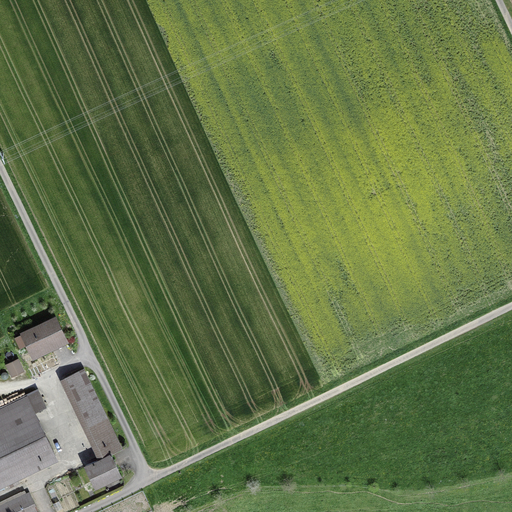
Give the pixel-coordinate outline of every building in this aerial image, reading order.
[(56,320),(21,335),(30,356),(65,341),(56,320)] [(15,360),(6,365),(11,376),(21,371),(15,360)] [(82,372),(64,381),(102,457),(120,449),(82,372)] [(39,394),(0,411),(0,488),(18,480),(15,473),(53,456),(34,413),(45,408),(39,394)] [(109,457),(86,469),(94,486),(118,474),(109,457)] [(28,496),(0,509),(0,511),(31,511),(35,510),(28,496)]
